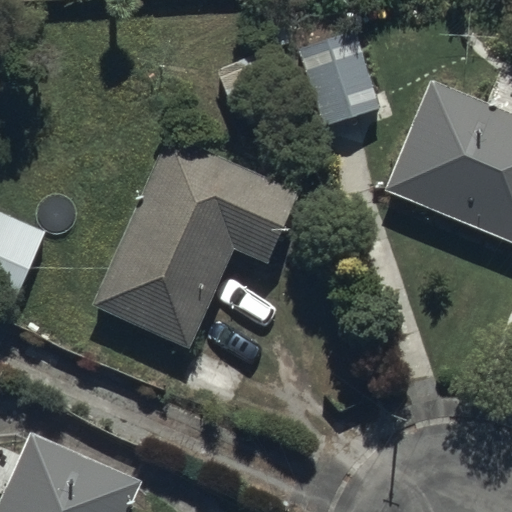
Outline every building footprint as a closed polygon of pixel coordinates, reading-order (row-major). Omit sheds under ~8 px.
[(297,18),(331,119),(382,102),(348,1),(297,18)] [(258,2),(203,24),(235,108),(291,87),(258,2)] [(511,103),(431,71),(386,181),(511,232),(511,103)] [(300,185),(169,128),(94,299),(176,335),(160,371),(233,402),(250,362),(193,337),(236,240),(270,255),(300,185)] [(47,226),(0,202),(0,298),(10,303),(47,226)] [(125,511),(141,471),(27,427),(0,495),(0,511),(125,511)]
